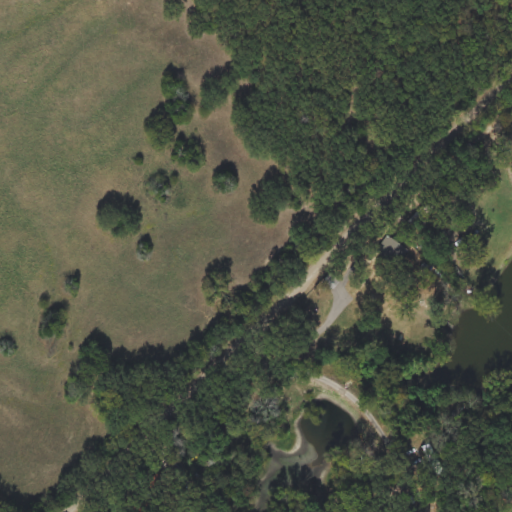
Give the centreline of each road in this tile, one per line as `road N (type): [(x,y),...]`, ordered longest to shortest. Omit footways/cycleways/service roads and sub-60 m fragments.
road 1 (residential): [(64,511),(511,70)]
road 2 (residential): [(423,511),(406,464),(351,390),(276,364),(246,334)]
